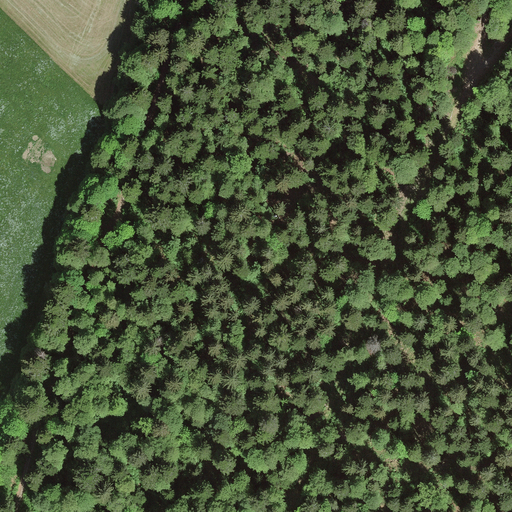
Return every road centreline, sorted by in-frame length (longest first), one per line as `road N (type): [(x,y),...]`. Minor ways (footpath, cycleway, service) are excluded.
road 1 (track): [(184,0),(116,213),(31,414),(12,511)]
road 2 (track): [(292,511),(432,158),(511,39)]
